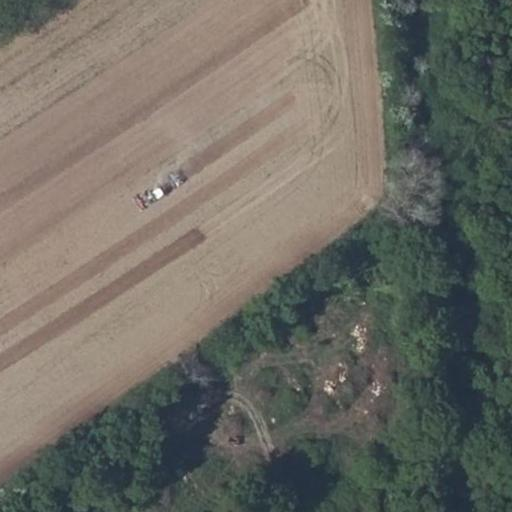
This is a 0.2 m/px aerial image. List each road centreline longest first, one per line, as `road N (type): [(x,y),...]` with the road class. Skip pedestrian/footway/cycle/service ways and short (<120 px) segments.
road 1 (track): [(0,481),(424,175)]
road 2 (track): [(410,0),(449,511)]
